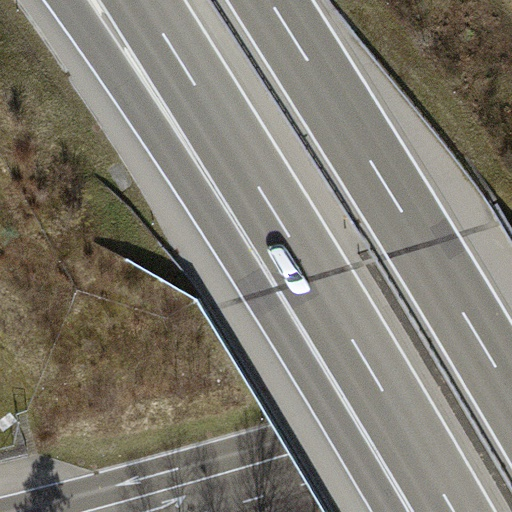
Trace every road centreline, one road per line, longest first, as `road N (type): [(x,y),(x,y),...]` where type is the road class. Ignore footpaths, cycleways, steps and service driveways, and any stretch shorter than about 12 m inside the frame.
road 1 (trunk): [(68,0),(262,293),(448,511)]
road 2 (trunk): [(143,0),(456,511)]
road 3 (trunk): [(511,396),(271,0)]
road 4 (secondary): [(511,406),(146,511)]
